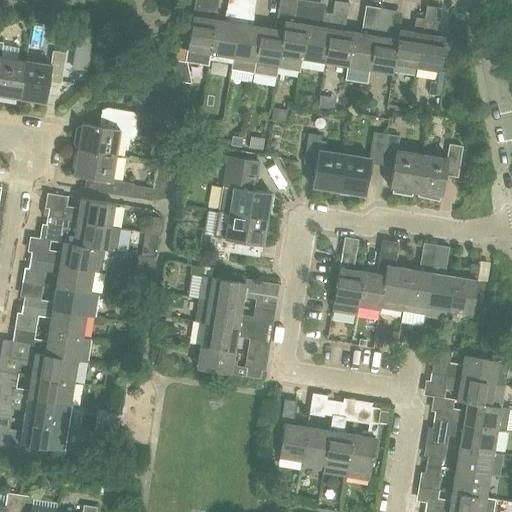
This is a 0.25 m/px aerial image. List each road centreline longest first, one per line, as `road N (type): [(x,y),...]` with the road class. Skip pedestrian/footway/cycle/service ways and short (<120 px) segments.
road 1 (residential): [(511,228),(461,232),(307,217),(281,370),(413,393),(396,511)]
road 2 (residential): [(0,303),(25,155),(14,140),(0,138)]
road 3 (residential): [(511,160),(481,0)]
